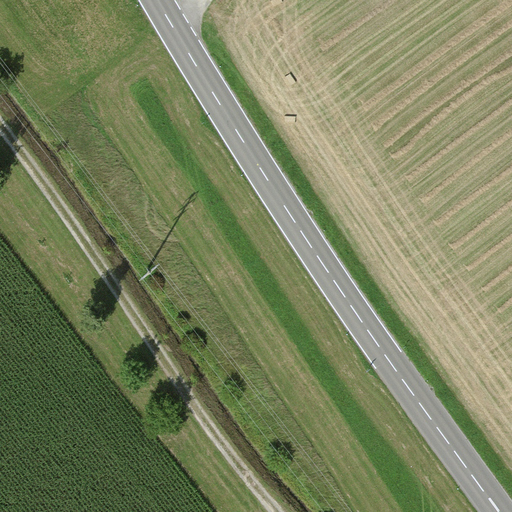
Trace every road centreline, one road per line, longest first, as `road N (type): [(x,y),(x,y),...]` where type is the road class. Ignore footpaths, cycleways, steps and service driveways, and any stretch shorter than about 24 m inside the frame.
road 1 (secondary): [(496,511),(273,190),(156,0)]
road 2 (track): [(0,124),(276,511)]
